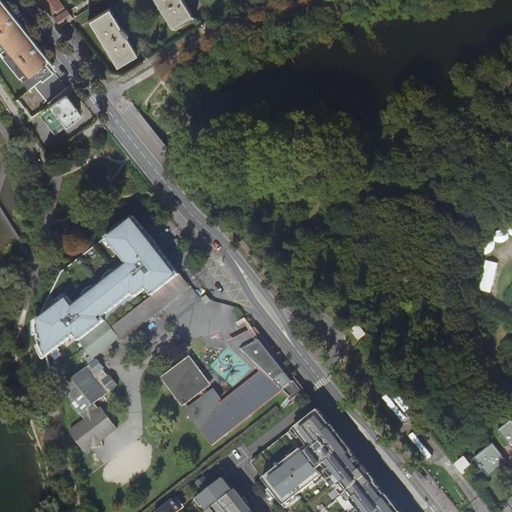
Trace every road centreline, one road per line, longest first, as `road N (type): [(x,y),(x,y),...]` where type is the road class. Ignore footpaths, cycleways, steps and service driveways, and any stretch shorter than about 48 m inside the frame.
road 1 (secondary): [(425,511),(237,265),(18,0)]
road 2 (track): [(444,285),(439,314),(457,343),(511,386)]
